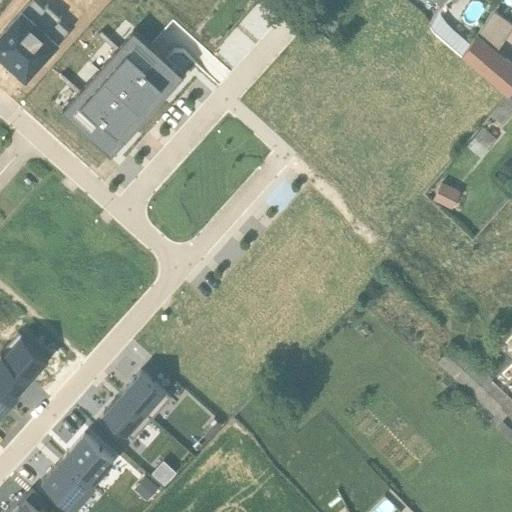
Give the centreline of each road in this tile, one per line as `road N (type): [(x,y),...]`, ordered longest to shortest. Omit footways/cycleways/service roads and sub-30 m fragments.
road 1 (residential): [(0,468),(180,270)]
road 2 (residential): [(180,270),(284,154),(221,99)]
road 3 (residential): [(221,99),(118,212)]
